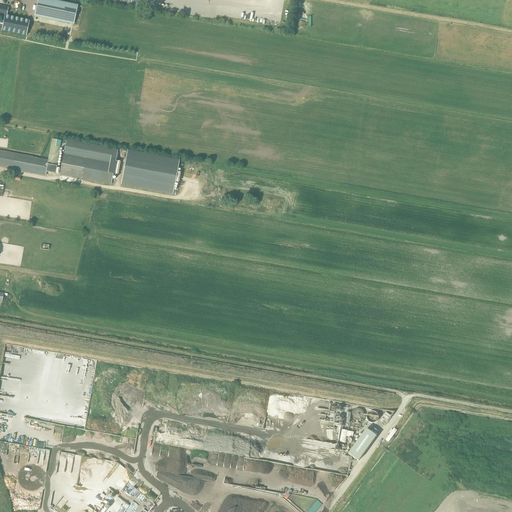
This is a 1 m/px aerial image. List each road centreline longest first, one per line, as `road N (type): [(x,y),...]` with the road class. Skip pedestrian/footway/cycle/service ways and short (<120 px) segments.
road 1 (track): [(410,395),(0,320)]
road 2 (unknown): [(143,460),(146,427),(165,417),(302,442)]
road 3 (track): [(324,511),(410,395)]
